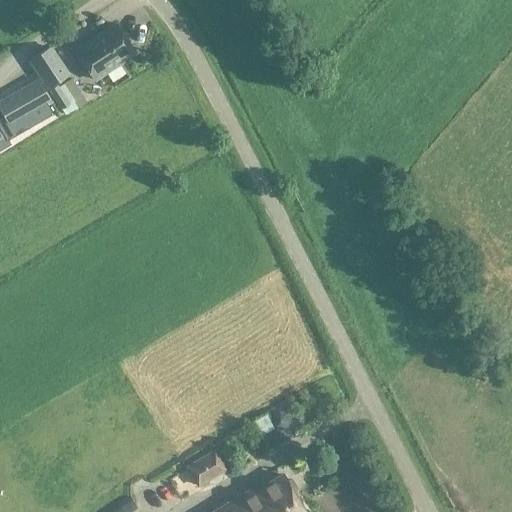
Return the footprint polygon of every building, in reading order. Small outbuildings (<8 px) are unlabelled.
[(135,54),(115,24),(76,50),(95,80),(135,54)] [(50,48),(30,61),(48,88),(68,75),(50,48)] [(38,81),(0,103),(0,108),(10,126),(51,102),(38,81)] [(264,412),(255,417),(269,438),(277,433),(264,412)] [(273,416),(271,422),(275,428),(281,429),(286,427),(288,420),(285,414),(279,413),(273,416)] [(198,487),(225,470),(214,452),(187,469),(198,487)] [(214,511),(304,511),(294,494),(297,488),(293,480),(286,481),(283,475),(254,492),(253,496),(248,500),(245,494),(214,511)] [(140,511),(132,500),(114,511),(140,511)]
